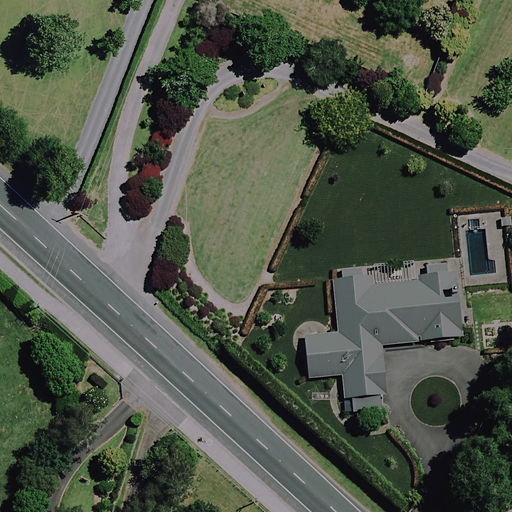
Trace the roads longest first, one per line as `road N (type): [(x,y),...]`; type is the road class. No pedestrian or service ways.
road 1 (residential): [(0,205),(335,511)]
road 2 (unknown): [(42,244),(155,0)]
